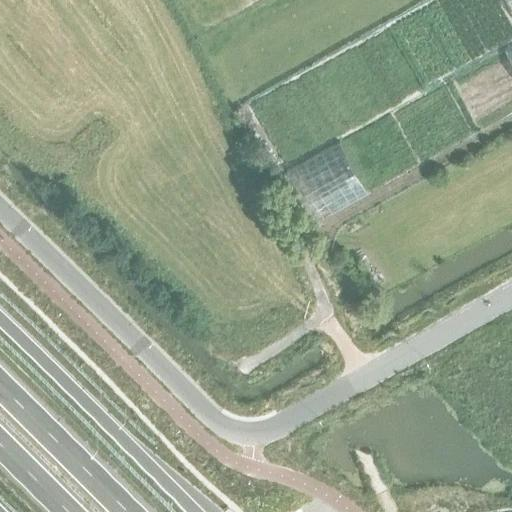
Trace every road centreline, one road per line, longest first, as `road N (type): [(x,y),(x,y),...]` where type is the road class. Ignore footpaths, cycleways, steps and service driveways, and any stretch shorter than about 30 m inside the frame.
road 1 (unclassified): [(143,0),(290,307),(345,354),(391,363)]
road 2 (trunk): [(194,511),(0,319)]
road 3 (unclassified): [(391,363),(256,434),(211,418)]
road 4 (trunk): [(127,511),(0,384)]
road 5 (unclassified): [(511,295),(391,363)]
